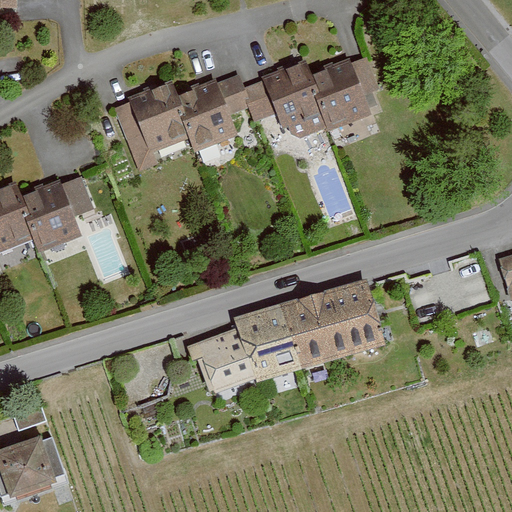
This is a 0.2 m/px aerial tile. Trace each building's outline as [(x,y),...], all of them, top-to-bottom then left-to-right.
[(0,0),(0,12),(20,12),(19,0),(0,0)] [(324,134),(366,116),(358,95),(376,88),(365,62),(348,69),(345,64),(308,79),(301,61),(259,78),(261,83),(241,91),(236,79),(215,88),(211,83),(173,98),(167,84),(124,101),(127,107),(114,113),(139,174),(154,168),(145,146),(183,130),(193,154),(237,136),(228,116),(248,108),(254,123),(273,116),(280,132),(298,139),(322,129),(324,134)] [(90,209),(77,176),(18,199),(11,183),(0,187),(0,247),(29,236),(36,253),(79,236),(74,224),(90,209)] [(511,298),(511,251),(492,257),(503,301),(511,298)] [(380,343),(360,278),(231,317),(235,331),(182,348),(182,361),(193,357),(204,391),(248,378),(250,383),(380,343)] [(58,489),(44,441),(0,454),(0,471),(9,503),(58,489)]
